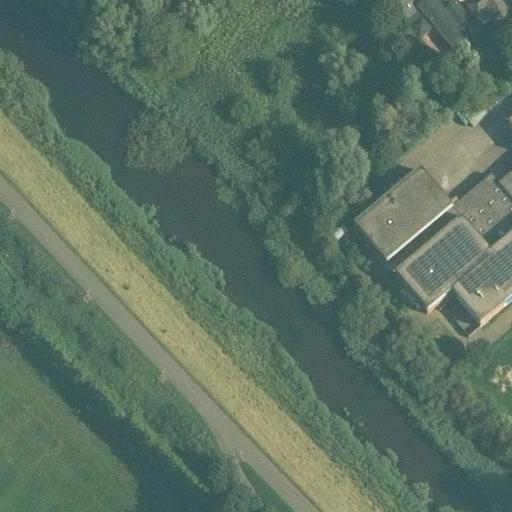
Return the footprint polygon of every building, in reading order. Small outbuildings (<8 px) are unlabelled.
[(387,0),(400,14),(410,5),(416,0),(387,0)] [(447,46),(463,34),(436,0),(431,0),(419,10),(447,46)] [(481,0),(453,0),(475,28),(493,15),(481,0)] [(422,17),(421,18),(407,29),(417,42),(420,40),(432,30),(422,17)] [(511,19),(506,25),(479,48),(486,57),(497,48),(511,35),(511,19)] [(487,57),(486,57),(479,48),(447,75),(455,84),(470,71),(487,57)] [(511,123),(508,127),(511,132),(511,175),(498,187),(491,177),(452,210),(420,173),(354,229),(426,315),(450,294),(479,328),(511,300),(511,123)]
